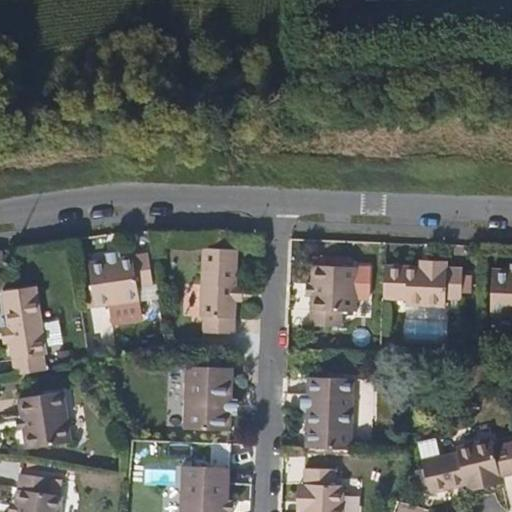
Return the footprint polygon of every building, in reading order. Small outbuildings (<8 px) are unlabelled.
[(236,248),(201,247),(198,314),(202,315),(201,331),(233,332),(234,300),(234,286),(236,248)] [(118,261),(117,255),(102,257),(103,263),(118,261)] [(153,302),(146,256),(118,261),(103,263),(87,265),(89,284),(92,302),(93,310),(153,302)] [(356,264),(312,263),(312,279),(311,294),(310,323),(341,324),(341,307),(355,307),(356,264)] [(421,266),(384,265),(382,298),(404,299),(403,305),(443,306),(443,298),(460,299),(461,268),(444,267),(421,266)] [(511,269),(492,269),(491,314),(511,315),(511,269)] [(92,302),(89,284),(82,285),(85,303),(92,302)] [(47,347),(37,285),(3,290),(8,325),(10,339),(15,374),(47,369),(43,348),(47,347)] [(232,365),(186,363),(184,425),(230,426),(231,412),(231,397),(232,365)] [(352,374),(306,373),(306,390),(305,405),(305,425),(351,426),(352,374)] [(71,440),(63,388),(19,394),(21,413),(24,428),(26,447),(71,440)] [(497,476),(511,472),(511,437),(489,444),(487,434),(454,442),(455,448),(421,457),(424,470),(428,486),(430,493),(468,484),(497,476)] [(209,464),(183,463),(181,511),(227,511),(228,495),(229,441),(210,441),(209,464)] [(335,468),(303,467),(303,481),(302,508),(301,511),(339,511),(341,483),(335,483),(335,468)] [(428,486),(424,470),(415,472),(420,489),(428,486)] [(54,477),(21,472),(17,501),(15,511),(63,511),(66,494),(52,492),(54,477)] [(511,511),(511,474),(501,477),(507,511),(511,511)] [(499,482),(497,476),(468,484),(470,490),(499,482)]
